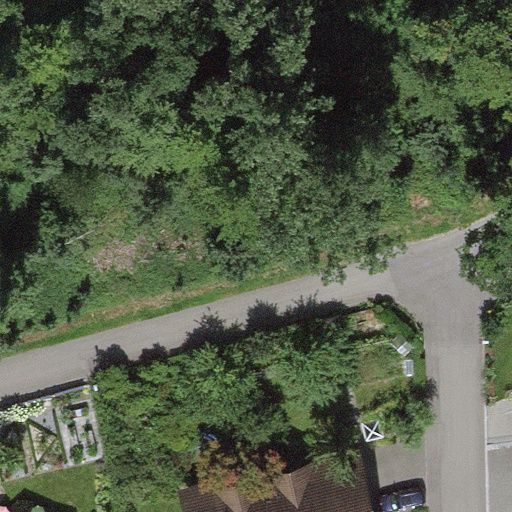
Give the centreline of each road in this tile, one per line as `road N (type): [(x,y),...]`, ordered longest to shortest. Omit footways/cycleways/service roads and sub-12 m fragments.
road 1 (residential): [(0,383),(451,262)]
road 2 (residential): [(459,511),(451,262)]
